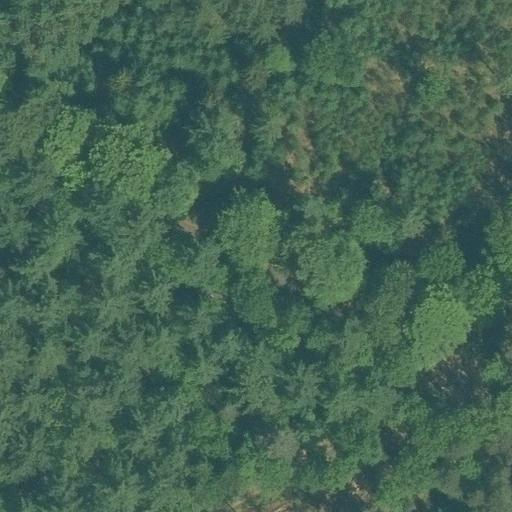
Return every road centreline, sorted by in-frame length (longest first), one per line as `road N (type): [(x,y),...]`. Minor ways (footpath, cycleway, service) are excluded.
road 1 (unclassified): [(511,427),(475,381),(443,360),(0,138)]
road 2 (track): [(410,511),(511,307)]
road 3 (track): [(218,511),(411,392)]
